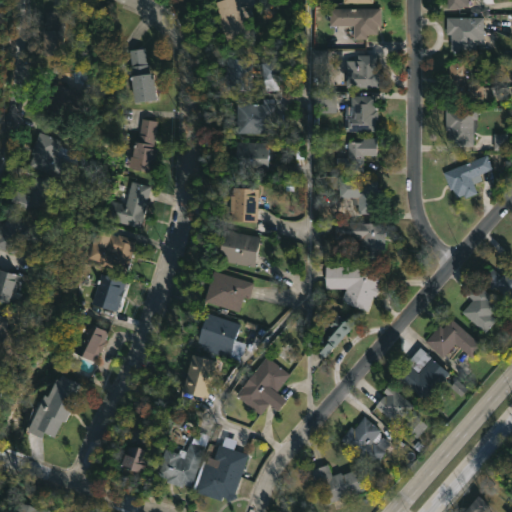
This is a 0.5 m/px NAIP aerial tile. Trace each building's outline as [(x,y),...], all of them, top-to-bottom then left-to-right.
[(236,0),(249,35),(226,44),(211,4),(223,0),(236,0)] [(467,0),(467,11),(447,11),(447,0),(467,0)] [(380,24),(377,24),(377,32),(366,32),(366,38),(353,37),(354,24),(347,23),(347,26),(328,26),(328,10),(380,9),(380,24)] [(62,54),(42,54),(42,28),(45,28),(45,11),(63,11),(62,54)] [(484,32),(484,34),(479,34),(479,42),(477,42),(477,49),(450,49),(450,33),(446,33),(446,17),(468,17),(468,15),(484,16),(484,32)] [(143,47),(144,62),(148,62),(149,72),(153,71),(156,98),(134,100),(128,48),(143,47)] [(375,59),(375,69),(379,69),(379,85),(345,85),(345,58),(356,58),(356,52),(375,52),(375,59)] [(253,74),(251,93),(222,90),(225,59),(254,62),(253,74)] [(280,90),(279,61),(263,62),(264,90),(280,90)] [(464,61),(464,65),(473,65),(473,82),(484,83),(483,86),(487,86),(487,102),(448,101),(449,61),(464,61)] [(88,80),(81,110),(69,107),(65,123),(40,117),(47,90),(50,90),(52,80),(64,83),(66,75),(88,80)] [(336,112),(336,92),(323,93),(324,113),(336,112)] [(374,97),(374,108),(376,107),(375,130),(343,130),(343,112),(350,112),(350,95),(374,95),(374,97)] [(236,131),(233,131),(233,96),(273,97),(272,131),(236,131)] [(478,108),(478,129),(471,129),(471,139),(448,139),(448,130),(445,130),(445,108),(478,108)] [(156,120),(151,147),(156,148),(151,170),(129,166),(135,133),(138,133),(140,117),(156,120)] [(68,178),(67,179),(28,163),(32,154),(30,153),(39,130),(60,139),(54,154),(73,163),(68,178)] [(509,134),(494,133),(494,150),(508,150),(509,134)] [(362,172),(335,172),(335,155),(347,155),(347,140),(358,140),(358,138),(362,138),(362,136),(375,136),(375,154),(362,154),(362,172)] [(266,167),(233,167),(234,140),(267,140),(266,167)] [(474,182),(478,192),(465,197),(464,194),(457,196),(453,187),(450,188),(444,171),(488,154),(493,168),(480,173),(483,179),(474,182)] [(55,183),(42,217),(9,203),(15,189),(27,194),(35,174),(55,183)] [(375,179),(375,213),(356,213),(356,203),(350,203),(350,195),(338,195),(338,179),(375,179)] [(148,198),(141,227),(105,218),(110,199),(125,203),(130,181),(151,186),(148,198)] [(234,185),(257,186),(255,219),(230,218),(230,210),(228,210),(229,193),(231,193),(231,185),(234,185)] [(8,212),(48,229),(41,245),(21,237),(14,254),(0,247),(0,223),(1,221),(4,222),(8,212)] [(385,239),(385,249),(346,248),(346,240),(333,240),(333,220),(385,220),(385,239)] [(254,257),(252,266),(216,259),(223,228),(258,235),(254,257)] [(117,232),(136,239),(125,273),(99,264),(100,261),(87,257),(92,241),(105,245),(108,233),(116,235),(117,232)] [(379,285),(368,310),(340,300),(346,287),(324,286),(324,265),(368,265),(382,271),(377,285),(379,285)] [(511,265),(511,299),(495,284),(492,288),(481,278),(491,266),(502,275),(505,272),(506,273),(511,265)] [(0,268),(20,274),(15,290),(22,292),(19,305),(0,300),(0,268)] [(251,281),(246,295),(243,293),(237,310),(203,299),(213,269),(251,281)] [(116,310),(116,311),(91,303),(101,272),(126,280),(116,310)] [(497,320),(486,333),(462,311),(473,299),(467,294),(477,282),(491,295),(488,298),(497,306),(490,314),(497,320)] [(334,310),(341,317),(346,311),(357,320),(325,356),(312,345),(328,325),(324,321),(327,318),(325,317),(330,311),(331,313),(334,310)] [(242,349),(240,356),(230,352),(228,358),(201,349),(202,343),(196,341),(205,311),(239,323),(234,339),(245,343),(242,349)] [(26,342),(21,359),(0,352),(0,315),(8,318),(3,335),(26,342)] [(93,315),(111,322),(95,361),(72,352),(87,316),(91,318),(93,315)] [(452,317),(482,345),(472,357),(456,342),(443,357),(425,340),(440,324),(443,327),(452,317)] [(446,375),(425,400),(406,383),(404,386),(393,377),(420,346),(449,372),(446,375)] [(209,394),(208,397),(180,390),(190,353),(218,361),(209,394)] [(287,399),(278,410),(269,403),(261,414),(235,394),(266,355),(290,374),(276,391),(287,399)] [(77,382),(69,398),(74,401),(64,421),(61,419),(53,436),(44,432),(41,437),(26,430),(43,395),(47,396),(58,373),(77,382)] [(390,384),(414,405),(397,425),(375,405),(386,394),(383,391),(390,384)] [(427,424),(413,414),(404,427),(418,437),(427,424)] [(378,427),(382,429),(380,431),(382,435),(390,442),(384,449),(387,451),(377,464),(384,470),(381,474),(366,463),(368,460),(340,439),(351,425),(355,428),(364,416),(378,427)] [(208,435),(190,488),(158,477),(167,449),(177,453),(178,449),(185,451),(188,442),(190,442),(194,430),(208,435)] [(151,438),(144,448),(147,450),(138,471),(119,464),(128,440),(134,442),(141,431),(151,438)] [(237,439),(234,449),(248,454),(244,467),(251,469),(248,478),(241,475),(235,493),(237,497),(228,501),(227,497),(223,496),(221,500),(197,492),(198,490),(193,488),(203,459),(207,460),(208,458),(213,459),(218,443),(222,444),(225,435),(237,439)] [(328,463),(332,475),(341,471),(342,474),(358,468),(366,488),(332,502),(326,488),(319,491),(310,470),(328,463)] [(464,511),(479,495),(490,504),(483,511),(464,511)]
